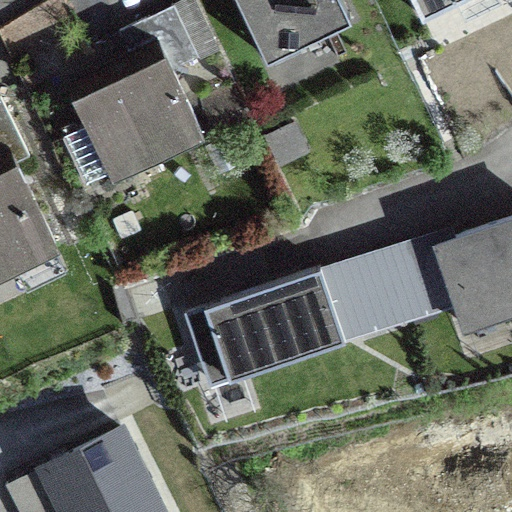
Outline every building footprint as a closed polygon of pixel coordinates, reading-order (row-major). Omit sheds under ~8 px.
[(343,0),(241,0),(265,51),(349,12),(343,0)] [(206,130),(166,47),(73,91),(113,174),(206,130)] [(0,272),(60,243),(16,154),(0,161),(0,272)] [(511,217),(439,238),(464,325),(511,311),(511,217)] [(321,263),(182,306),(204,377),(343,335),(321,263)] [(164,511),(127,440),(55,478),(73,511),(164,511)] [(511,511),(511,498),(501,457),(358,493),(363,511),(511,511)]
